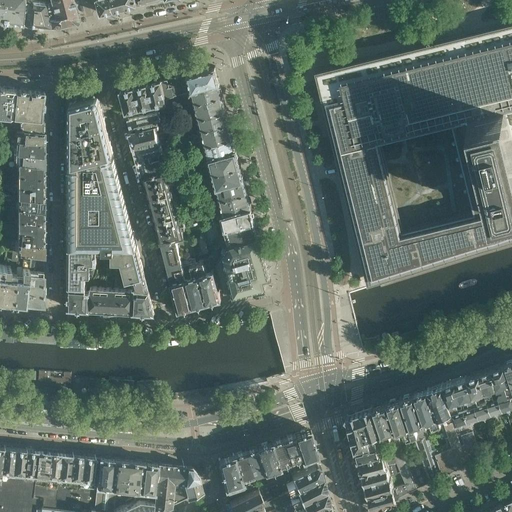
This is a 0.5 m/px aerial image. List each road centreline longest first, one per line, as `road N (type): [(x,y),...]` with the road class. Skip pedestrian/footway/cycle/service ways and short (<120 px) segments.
road 1 (tertiary): [(322,384),(333,359),(316,211),(271,26)]
road 2 (residential): [(169,323),(103,61)]
road 3 (tertiary): [(235,34),(295,293)]
road 4 (residential): [(55,317),(56,69)]
road 5 (primary): [(322,384),(218,420),(117,433)]
road 6 (primary): [(325,403),(464,350)]
road 7 (tertiary): [(238,2),(95,37)]
road 8 (primary): [(464,350),(322,384)]
road 9 (residential): [(103,61),(235,34)]
road 10 (residential): [(295,293),(169,323)]
road 11 (tertiary): [(271,26),(392,0)]
